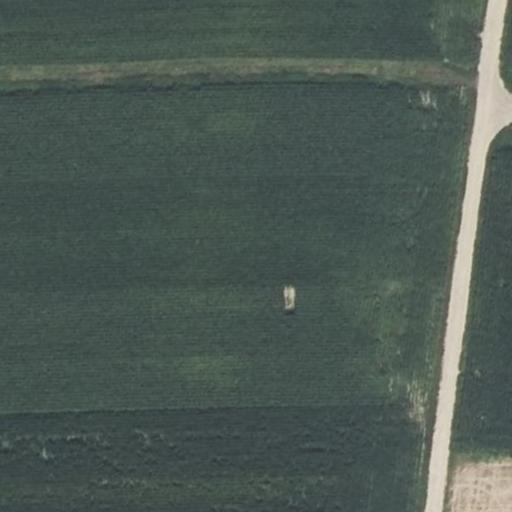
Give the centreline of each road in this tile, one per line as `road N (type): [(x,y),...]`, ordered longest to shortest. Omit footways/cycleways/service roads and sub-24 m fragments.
road 1 (track): [(434,511),(499,0)]
road 2 (track): [(488,82),(227,70),(0,83)]
